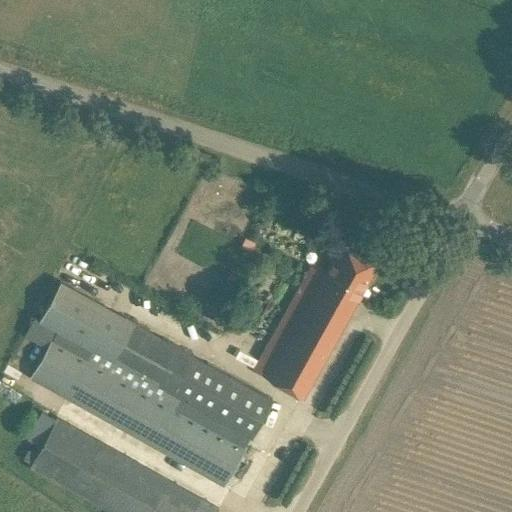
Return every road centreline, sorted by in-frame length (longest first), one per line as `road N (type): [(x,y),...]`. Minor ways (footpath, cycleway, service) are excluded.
road 1 (unclassified): [(459,219),(0,70)]
road 2 (unclassified): [(294,511),(459,219)]
